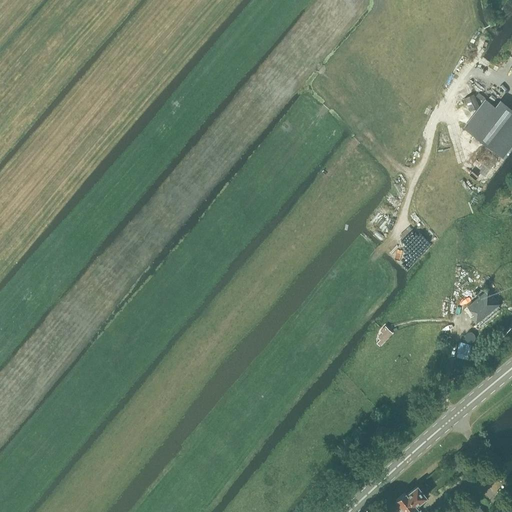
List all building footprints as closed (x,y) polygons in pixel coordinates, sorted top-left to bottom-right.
[(486,98),(479,93),(476,97),(484,102),(486,98)] [(474,94),(464,98),(470,112),(479,108),(474,94)] [(486,100),(465,128),(502,157),(511,143),(511,109),(501,101),(495,108),(486,100)] [(476,299),(468,305),(475,313),(470,317),(475,323),(487,313),(486,313),(490,309),(491,310),(498,304),(492,297),(490,298),(485,292),(483,293),(481,291),(474,297),(476,299)] [(378,343),(381,347),(394,333),(385,326),(380,330),(383,333),(379,338),(381,340),(378,343)] [(471,342),(472,342),(472,341),(473,341),(474,341),(474,340),(475,339),(475,338),(475,337),(475,336),(475,335),(475,334),(474,334),(474,333),(473,333),(473,332),(472,332),(471,332),(470,332),(469,332),(468,332),(467,332),(467,333),(466,333),(466,334),(465,334),(465,335),(465,336),(465,337),(465,338),(465,339),(466,339),(466,340),(466,341),(467,341),(468,341),(468,342),(469,342),(471,342)] [(460,471),(467,465),(462,459),(465,457),(461,452),(451,460),(460,471)] [(405,492),(404,492),(418,510),(423,506),(420,502),(426,497),(417,486),(406,494),(405,492)] [(415,511),(418,510),(404,492),(396,499),(397,501),(390,507),(394,511),(415,511)] [(441,500),(440,511),(443,511),(447,508),(448,501),(441,500)]
